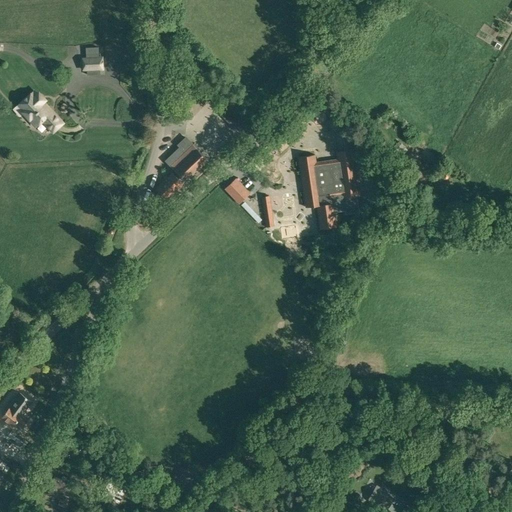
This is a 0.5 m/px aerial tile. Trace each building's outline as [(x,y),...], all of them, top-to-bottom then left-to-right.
[(86,48),(87,59),(84,59),(84,69),(87,69),(87,75),(100,74),(99,69),(102,68),(102,58),(99,58),(98,47),(86,48)] [(63,124),(60,120),(34,91),(17,106),(35,126),(41,121),(52,133),(63,124)] [(236,124),(220,106),(217,109),(233,127),(236,124)] [(166,161),(170,166),(185,181),(197,170),(207,160),(186,137),(178,145),(183,150),(180,153),(179,154),(176,151),(166,161)] [(400,141),(385,154),(394,163),(408,150),(400,141)] [(306,207),(317,206),(320,229),(337,227),(335,212),(345,211),(345,214),(359,212),(357,196),(359,196),(353,150),(337,152),(338,159),(316,162),(315,155),(299,157),(306,207)] [(183,184),(173,173),(157,189),(167,199),(183,184)] [(236,179),(225,188),(239,203),(249,193),(236,179)] [(262,196),(266,227),(274,226),(270,195),(262,196)] [(9,408),(2,417),(13,426),(16,423),(23,428),(30,419),(23,414),(32,401),(20,393),(16,398),(14,397),(7,406),(9,408)] [(26,442),(13,432),(11,430),(8,435),(15,441),(13,444),(20,449),(26,442)] [(128,485),(112,476),(103,494),(119,502),(120,500),(121,501),(122,499),(121,498),(123,496),(123,495),(128,485)] [(64,506),(68,497),(63,495),(67,482),(56,477),(52,487),(50,486),(47,494),(60,499),(58,504),(64,506)] [(378,487),(371,497),(378,502),(376,504),(385,510),(393,496),(378,487)]
